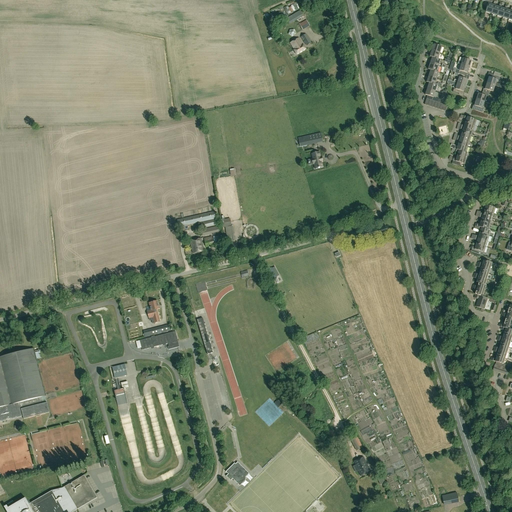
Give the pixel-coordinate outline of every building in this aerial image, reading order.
[(493,6),(491,5),(492,4),(491,3),(491,0),(488,0),(488,2),(488,4),(486,12),(493,15),(495,6),(496,2),(494,2),(493,6)] [(292,12),(292,9),(297,9),(296,3),(292,3),(293,6),(283,7),(284,11),(287,10),(287,12),(292,12)] [(498,16),(501,8),(502,4),(500,4),(499,8),(495,6),(493,15),(498,16)] [(504,18),(507,10),(508,6),(506,5),(504,9),(501,8),(498,16),(504,18)] [(289,25),(303,16),(300,11),(286,19),(289,25)] [(303,31),(310,26),(306,21),(299,25),(303,31)] [(301,38),(306,47),(311,44),(306,35),(301,38)] [(302,45),(298,38),(290,44),(294,50),(296,55),(306,49),(303,45),(302,45)] [(434,44),(432,51),(440,53),(442,47),(434,44)] [(438,59),(440,53),(432,51),(430,57),(432,57),(438,59)] [(472,61),(468,60),(469,57),(463,55),(462,58),(463,59),(462,62),(459,61),(458,63),(461,64),(470,67),(472,61)] [(441,60),(438,59),(432,57),(430,63),(439,66),(441,60)] [(440,66),(439,66),(430,63),(429,69),(431,70),(437,72),(438,72),(440,66)] [(468,73),(470,67),(461,64),(460,70),(456,69),(455,72),(459,74),(464,75),(465,72),(468,73)] [(439,73),(438,72),(437,72),(431,70),(429,76),(437,79),(439,73)] [(497,80),(498,81),(500,75),(494,73),(493,78),(489,77),(487,83),(495,86),(501,88),(502,84),(500,83),(499,84),(496,83),(497,80)] [(463,78),(464,75),(459,74),(458,77),(459,77),(458,81),(455,80),(454,82),(448,80),(466,86),(468,80),(463,78)] [(436,83),(437,79),(429,76),(428,78),(427,79),(426,82),(429,83),(437,85),(438,84),(436,83)] [(464,92),(466,86),(448,80),(447,83),(451,84),(450,85),(452,85),(457,86),(456,89),(454,88),(453,92),(459,94),(460,91),(464,92)] [(438,86),(437,85),(429,83),(428,89),(436,92),(438,86)] [(493,92),(495,86),(487,83),(485,89),(484,89),(483,92),(489,94),(490,91),(493,92)] [(434,98),(436,92),(428,89),(425,95),(428,96),(427,99),(430,99),(433,100),(433,98),(434,98)] [(485,99),(486,96),(488,97),(489,94),(483,92),(482,95),(478,93),(476,99),(491,104),(492,101),(485,99)] [(483,108),(484,102),(491,104),(476,99),(474,106),(477,106),(475,110),(483,113),(484,109),(483,108)] [(477,120),(467,117),(461,115),(460,118),(463,119),(463,118),(467,119),(466,122),(475,125),(477,120)] [(435,123),(438,128),(445,125),(442,120),(435,123)] [(473,131),(475,125),(466,122),(464,126),(461,125),(461,123),(458,123),(458,126),(473,131)] [(471,136),(473,131),(458,126),(457,129),(459,130),(459,129),(463,130),(462,133),(471,136)] [(470,142),(471,136),(462,133),(461,137),(457,136),(458,134),(455,133),(454,137),(470,142)] [(299,138),(301,147),(316,144),(316,142),(323,141),(321,135),(315,136),(314,135),(299,138)] [(468,147),(470,142),(454,137),(453,140),(456,141),(456,140),(459,141),(458,144),(468,147)] [(466,153),(468,147),(458,144),(457,148),(454,147),(455,145),(451,144),(450,148),(451,148),(453,148),(466,153)] [(469,153),(466,153),(451,148),(450,148),(452,148),(452,152),(454,152),(454,151),(458,152),(457,156),(467,159),(469,153)] [(323,167),(319,152),(312,154),(315,169),(323,167)] [(465,164),(467,159),(457,156),(456,159),(452,158),(452,157),(450,156),(449,159),(453,161),(452,164),(459,166),(460,163),(465,164)] [(498,210),(495,209),(496,208),(482,204),(481,206),(486,207),(484,211),(494,214),(494,213),(497,214),(498,210)] [(492,219),(494,214),(484,211),(483,214),(480,213),(481,212),(477,211),(476,214),(492,219)] [(201,229),(217,225),(214,212),(177,220),(179,227),(200,223),(201,229)] [(490,225),(492,219),(476,214),(476,216),(478,217),(482,218),(481,222),(490,225)] [(489,230),(490,225),(481,222),(480,225),(476,224),(475,226),(477,226),(489,230)] [(232,226),(225,228),(227,242),(234,241),(232,226)] [(477,226),(475,226),(475,228),(481,230),(480,233),(489,236),(491,231),(489,230),(477,226)] [(203,235),(218,232),(217,227),(201,230),(203,235)] [(488,242),(489,236),(480,233),(479,236),(472,234),(472,236),(488,242)] [(486,247),(488,242),(472,236),(471,239),(473,239),(477,241),(476,244),(486,247)] [(206,247),(214,246),(212,237),(204,239),(206,247)] [(201,239),(195,240),(198,253),(204,251),(201,239)] [(198,253),(195,240),(190,241),(193,254),(198,253)] [(483,255),(486,247),(476,244),(475,247),(471,246),(471,248),(478,251),(477,253),(483,255)] [(479,262),(478,264),(491,269),(492,263),(484,260),(483,264),(479,262)] [(489,274),(491,269),(478,264),(477,267),(481,268),(480,271),(489,274)] [(272,268),(268,271),(272,279),(276,277),(272,268)] [(487,280),(489,274),(480,271),(479,275),(475,273),(474,275),(487,280)] [(485,285),(487,280),(474,275),(473,278),(478,279),(477,282),(479,283),(485,285)] [(483,297),(485,291),(473,287),(472,290),(477,291),(475,294),(483,297)] [(488,298),(483,297),(475,294),(474,298),(479,299),(476,307),(482,309),(481,310),(484,312),(485,310),(488,298)] [(156,309),(159,308),(157,301),(150,303),(151,310),(147,311),(149,318),(153,317),(154,323),(160,322),(156,309)] [(511,324),(511,318),(502,315),(501,317),(506,319),(505,322),(511,324)] [(207,354),(213,352),(202,318),(196,320),(207,354)] [(151,335),(169,331),(167,326),(150,330),(151,335)] [(511,330),(510,330),(501,327),(501,329),(505,331),(504,334),(511,336),(511,330)] [(175,332),(140,341),(142,350),(168,344),(169,347),(168,347),(169,350),(178,347),(179,347),(177,341),(175,332)] [(511,342),(511,338),(511,336),(504,334),(503,337),(498,336),(498,338),(511,342)] [(509,348),(511,342),(498,338),(497,340),(502,342),(500,345),(509,348)] [(507,353),(509,348),(500,345),(499,348),(495,347),(494,349),(507,353)] [(46,396),(37,360),(41,359),(39,350),(35,351),(34,348),(0,356),(0,422),(23,416),(24,419),(50,412),(46,396)] [(505,359),(507,353),(494,349),(493,351),(498,353),(497,356),(505,359)] [(504,364),(505,359),(497,356),(496,359),(491,358),(491,360),(504,364)] [(50,415),(77,411),(77,408),(84,407),(82,392),(47,397),(50,415)] [(351,440),(356,451),(363,448),(357,437),(351,440)] [(353,462),(360,476),(370,471),(363,457),(353,462)] [(392,469),(389,459),(386,460),(385,457),(383,458),(384,462),(382,463),(385,471),(392,469)] [(234,463),(226,472),(228,474),(226,476),(230,481),(233,479),(238,484),(249,474),(244,469),(237,462),(235,464),(234,463)] [(72,511),(97,498),(84,475),(62,488),(52,491),(29,504),(25,498),(8,508),(9,511),(72,511)] [(440,495),(443,505),(457,502),(455,492),(440,495)]
